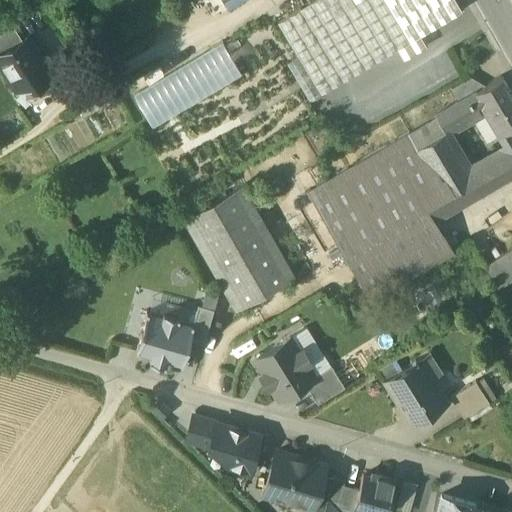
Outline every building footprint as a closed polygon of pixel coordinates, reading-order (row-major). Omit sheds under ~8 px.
[(454,0),(315,0),(277,23),(320,95),(395,50),(401,60),(425,46),(419,35),(461,10),(454,0)] [(12,23),(0,30),(0,49),(21,36),(12,23)] [(21,36),(0,49),(0,60),(9,75),(10,74),(19,88),(31,80),(34,85),(52,73),(35,45),(34,46),(25,33),(21,36)] [(135,96),(153,127),(241,72),(222,42),(135,96)] [(477,90),(476,91),(486,108),(501,134),(511,127),(511,94),(501,76),(477,90)] [(470,77),(450,89),(458,101),(476,91),(477,90),(470,77)] [(458,101),(434,115),(435,117),(444,133),(445,132),(486,108),(476,91),(458,101)] [(468,172),(445,132),(444,133),(435,117),(408,133),(441,188),(466,174),(466,173),(468,172)] [(407,132),(306,192),(370,301),(453,252),(434,219),(432,220),(421,200),(441,188),(408,133),(407,132)] [(511,146),(468,172),(466,173),(466,174),(478,194),(511,174),(511,146)] [(441,188),(421,200),(432,220),(434,219),(478,194),(466,174),(441,188)] [(242,188),(185,220),(237,311),(293,278),(290,274),(291,274),(242,188)] [(511,250),(497,260),(511,283),(511,281),(511,250)] [(511,283),(497,260),(486,267),(500,289),(511,283)] [(189,340),(203,344),(213,310),(198,305),(192,325),(193,326),(189,340)] [(161,317),(146,312),(135,352),(151,356),(149,362),(165,367),(167,361),(182,365),(189,340),(193,326),(178,321),(179,317),(163,313),(161,317)] [(289,337),(254,359),(263,372),(259,374),(268,388),(271,386),(280,399),(304,384),(315,377),(314,376),(306,364),(310,362),(301,348),(298,350),(289,337)] [(511,340),(498,349),(511,371),(511,340)] [(427,355),(415,363),(425,379),(430,376),(430,377),(438,372),(427,355)] [(425,379),(415,363),(385,382),(411,423),(446,401),(430,377),(430,376),(425,379)] [(331,366),(314,376),(315,377),(304,384),(317,404),(344,387),(331,366)] [(489,402),(475,381),(450,397),(463,418),(489,402)] [(216,423),(193,416),(186,440),(209,447),(216,423)] [(249,472),(260,435),(217,423),(210,447),(231,468),(249,472)] [(324,465),(276,452),(264,494),(311,508),(312,508),(321,474),(324,465)] [(333,477),(321,474),(312,508),(311,508),(309,511),(323,511),(327,499),(333,477)] [(376,479),(364,476),(355,507),(373,511),(385,511),(394,480),(377,475),(376,479)] [(345,481),(333,477),(327,499),(339,502),(344,485),(345,481)] [(355,488),(344,485),(339,502),(337,507),(349,510),(355,488)] [(476,511),(478,506),(442,496),(436,511),(476,511)]
